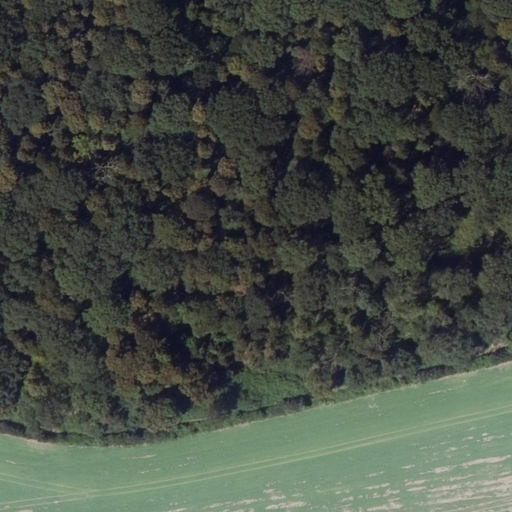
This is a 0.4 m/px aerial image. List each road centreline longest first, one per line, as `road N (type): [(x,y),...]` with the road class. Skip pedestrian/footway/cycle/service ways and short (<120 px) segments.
road 1 (track): [(511,347),(153,435),(54,440),(0,427)]
road 2 (track): [(511,184),(437,166),(359,17),(335,0)]
